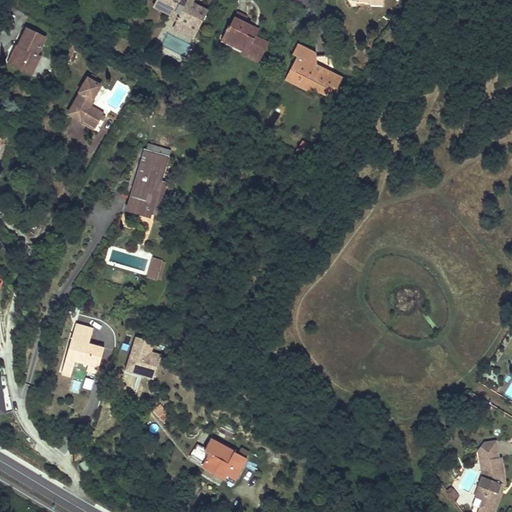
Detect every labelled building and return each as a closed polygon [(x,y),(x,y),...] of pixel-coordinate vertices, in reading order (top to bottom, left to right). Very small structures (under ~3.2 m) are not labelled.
[(157,0),(156,3),(165,8),(173,13),(176,12),(181,15),(177,22),(175,26),(187,32),(189,29),(198,33),(209,11),(193,3),(186,0),(157,0)] [(165,8),(156,3),(154,6),(172,16),(171,18),(177,22),(181,15),(176,12),(173,13),(165,8)] [(235,18),(246,23),(248,18),(238,13),(235,18)] [(133,15),(128,26),(133,29),(139,18),(133,15)] [(230,26),(224,37),(240,45),(241,43),(246,46),(243,52),(242,54),(260,63),(270,44),(256,37),(255,38),(248,35),(253,27),(246,23),(235,18),(231,27),(230,26)] [(174,28),(195,39),(198,33),(189,29),(187,32),(175,26),(174,28)] [(46,36),(37,32),(28,27),(19,45),(17,44),(7,63),(31,75),(40,56),(37,55),(46,36)] [(256,37),(259,30),(253,27),(248,35),(255,38),(256,37)] [(241,43),(240,45),(224,37),(222,41),(243,52),(246,46),(241,43)] [(84,46),(78,42),(73,50),(80,54),(84,46)] [(342,78),(336,75),(330,72),(329,56),(316,56),(316,53),(312,50),(311,51),(299,46),(299,47),(294,54),(299,57),(290,74),(302,81),(299,86),(311,92),(313,89),(329,96),(334,87),(337,88),(342,78)] [(299,86),(302,81),(290,74),(288,80),(299,86)] [(81,121),(80,122),(94,131),(104,114),(90,107),(94,100),(93,99),(100,86),(87,78),(79,92),(81,93),(74,106),(78,108),(78,109),(74,117),(81,121)] [(78,108),(74,106),(69,114),(74,117),(78,109),(78,108)] [(303,140),(295,151),(307,157),(314,147),(303,140)] [(154,204),(157,205),(160,206),(166,184),(160,182),(168,157),(146,149),(129,209),(150,216),(152,209),(154,204)] [(150,272),(154,273),(158,275),(162,261),(154,258),(150,272)] [(162,261),(158,275),(154,273),(150,272),(149,276),(163,281),(169,263),(162,261)] [(103,352),(91,348),(92,343),(90,342),(94,328),(77,323),(65,363),(74,366),(76,359),(79,360),(89,363),(88,367),(98,370),(103,352)] [(154,378),(162,354),(152,351),(155,342),(137,336),(126,369),(154,378)] [(103,352),(105,347),(92,343),(91,348),(103,352)] [(71,374),(74,366),(65,363),(62,371),(71,374)] [(161,404),(153,410),(163,422),(171,416),(161,404)] [(191,457),(198,461),(204,465),(203,467),(225,480),(227,478),(234,482),(246,461),(239,457),(223,448),(227,440),(208,428),(191,457)] [(223,448),(239,457),(244,448),(237,444),(237,443),(229,438),(227,440),(223,448)] [(504,484),(500,458),(498,458),(495,442),(484,443),(478,451),(482,478),(482,479),(474,499),(482,502),(479,511),(482,511),(493,511),(500,495),(497,494),(500,485),(504,484)] [(79,464),(84,473),(92,468),(87,459),(79,464)] [(452,490),(447,493),(453,500),(457,496),(452,490)]
